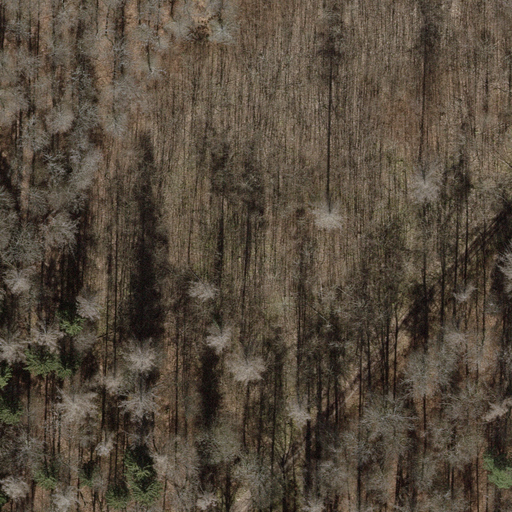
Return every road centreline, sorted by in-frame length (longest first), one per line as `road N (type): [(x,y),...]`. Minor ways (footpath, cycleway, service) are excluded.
road 1 (track): [(0,141),(42,232),(67,331),(152,450),(180,511)]
road 2 (track): [(244,511),(511,223)]
